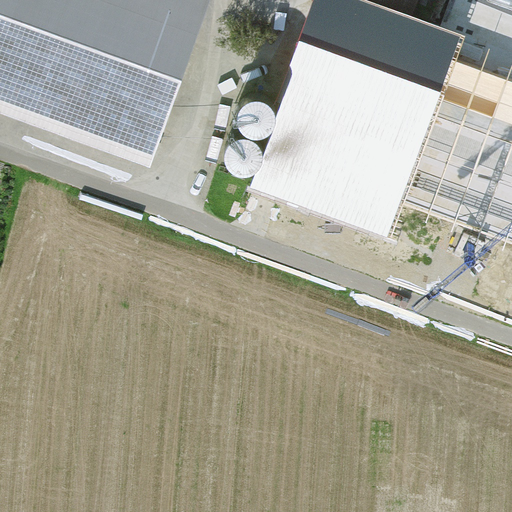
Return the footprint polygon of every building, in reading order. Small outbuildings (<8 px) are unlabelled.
[(0,0),(0,115),(146,169),(208,0),(0,0)] [(341,0),(334,19),(378,37),(387,13),(354,0),(341,0)] [(361,0),(411,20),(419,0),(361,0)] [(274,123),(277,116),(278,108),(275,100),(269,94),(262,91),(253,92),(246,95),(241,102),(239,109),(240,117),(244,124),(251,129),(259,130),(267,128),(274,123)] [(261,163),(264,156),(265,148),(262,140),(256,134),(249,131),(240,132),(233,135),(228,142),(226,149),(227,158),(231,164),(238,169),(246,170),(254,168),(261,163)]
